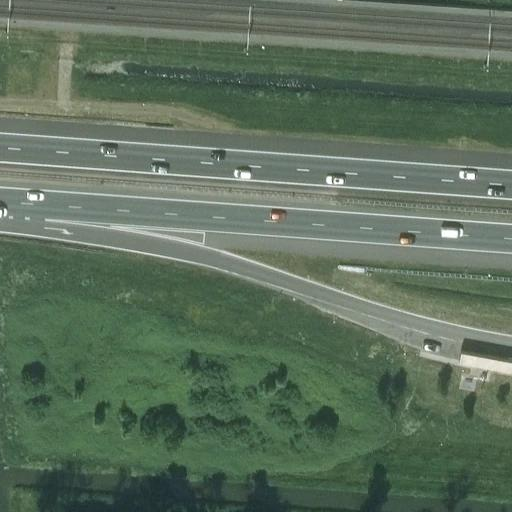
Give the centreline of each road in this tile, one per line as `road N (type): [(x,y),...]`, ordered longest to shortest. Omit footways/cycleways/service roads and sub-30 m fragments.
road 1 (motorway): [(511,185),(0,148)]
road 2 (motorway): [(0,204),(511,240)]
